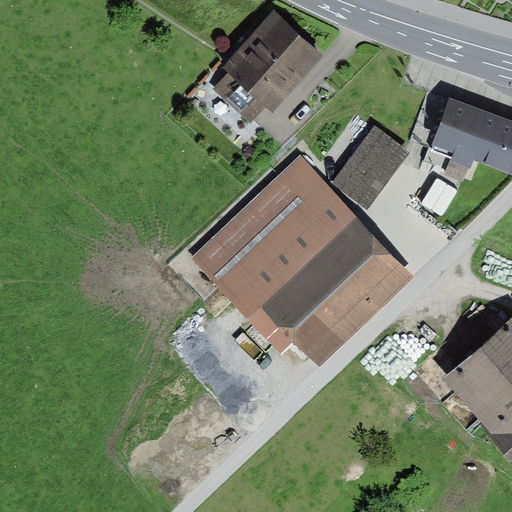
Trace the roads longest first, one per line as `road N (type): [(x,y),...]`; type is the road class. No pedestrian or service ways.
road 1 (track): [(511,196),(186,511)]
road 2 (primary): [(329,0),(511,63)]
